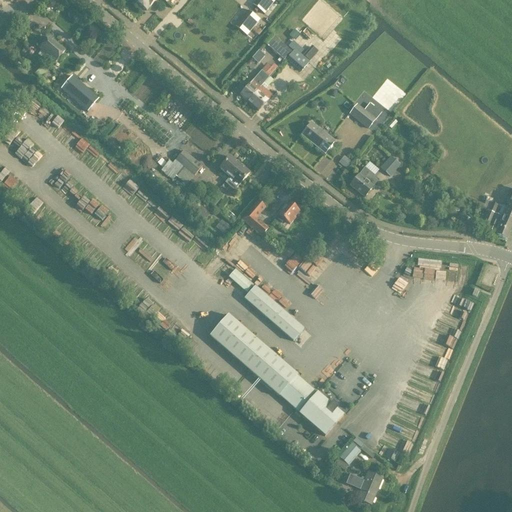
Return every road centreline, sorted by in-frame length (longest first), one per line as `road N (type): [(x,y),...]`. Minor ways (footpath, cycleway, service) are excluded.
road 1 (tertiary): [(508,259),(416,245),(360,223),(83,0)]
road 2 (unclassified): [(409,511),(508,259)]
